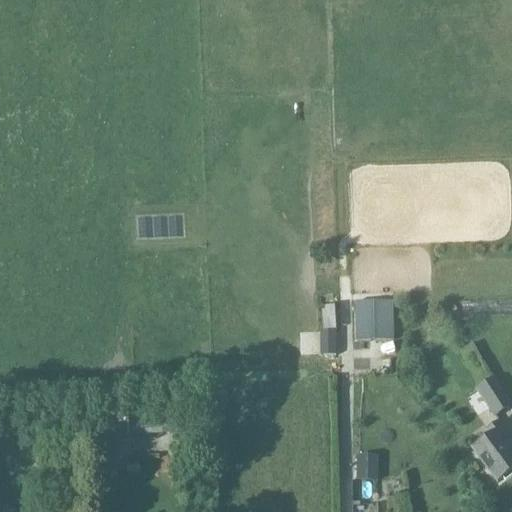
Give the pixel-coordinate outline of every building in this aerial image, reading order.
[(339,297),(328,297),(329,320),(340,320),(339,297)] [(384,313),(358,313),(358,331),(384,331),(384,313)] [(342,322),(327,322),(326,342),(341,342),(342,322)] [(477,392),(495,419),(511,408),(494,381),(477,392)] [(157,421),(158,417),(182,418),(183,402),(139,400),(138,421),(157,421)] [(511,434),(502,422),(489,432),(493,437),(474,451),(498,484),(511,473),(511,434)] [(76,511),(76,495),(54,494),(54,511),(76,511)]
